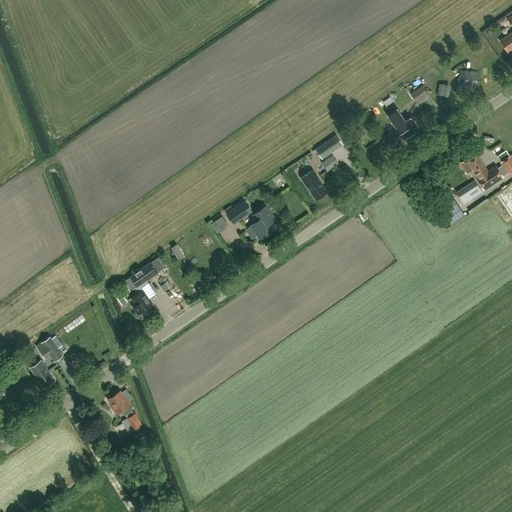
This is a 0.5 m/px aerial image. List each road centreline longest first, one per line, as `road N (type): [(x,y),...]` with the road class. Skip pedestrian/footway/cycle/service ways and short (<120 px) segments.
road 1 (unclassified): [(0,447),(511,92)]
road 2 (track): [(65,402),(133,511)]
